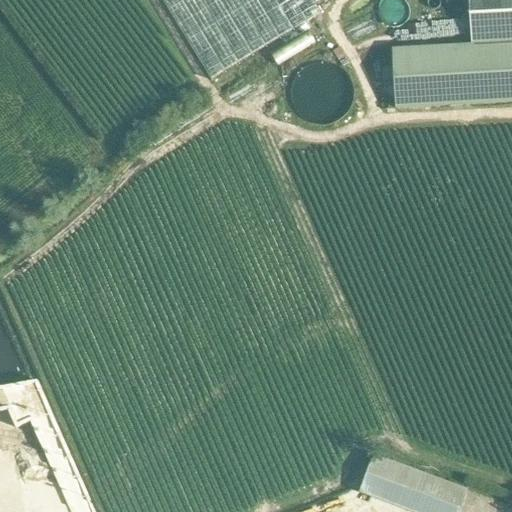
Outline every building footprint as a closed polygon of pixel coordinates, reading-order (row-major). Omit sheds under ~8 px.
[(320,13),(312,0),(162,0),(211,80),(320,13)] [(511,0),(471,0),(473,43),(393,46),(395,68),(383,69),(383,81),(395,80),(397,109),(511,103),(511,0)] [(351,91),(351,84),(349,79),(346,73),(342,69),(337,66),(332,63),(326,61),(320,61),(315,62),(309,64),(304,67),(300,70),(297,73),(294,79),(292,85),(292,91),(293,98),(294,103),(297,108),(300,111),(304,115),(309,118),(314,120),(321,121),(326,120),(331,119),(337,116),(342,113),(346,108),(349,102),(351,97),(351,91)] [(14,402),(0,404),(0,487),(28,483),(14,402)] [(360,493),(411,511),(460,511),(468,490),(374,455),(360,493)]
